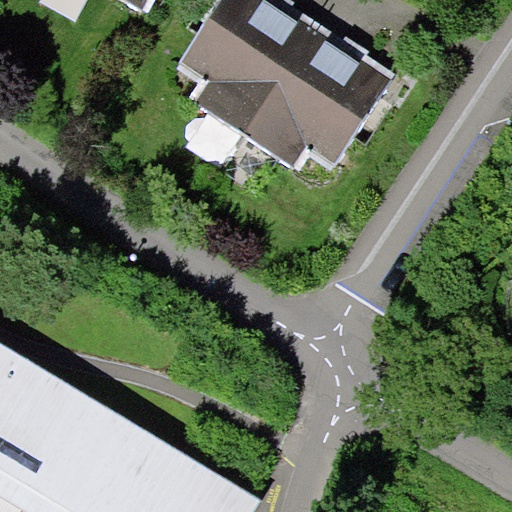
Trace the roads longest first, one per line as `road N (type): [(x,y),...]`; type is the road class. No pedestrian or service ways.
road 1 (residential): [(0,140),(339,366)]
road 2 (residential): [(511,92),(339,366)]
road 3 (residential): [(511,468),(339,366)]
road 4 (track): [(339,366),(300,511)]
